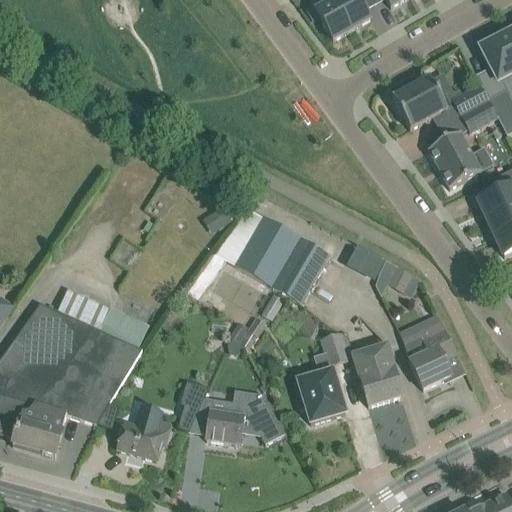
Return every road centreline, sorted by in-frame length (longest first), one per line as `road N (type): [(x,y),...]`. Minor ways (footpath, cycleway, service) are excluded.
road 1 (residential): [(328,99),(511,351)]
road 2 (residential): [(328,99),(498,0)]
road 3 (tertiary): [(511,426),(355,511)]
road 4 (tertiary): [(398,511),(511,452)]
road 5 (residential): [(253,0),(328,99)]
